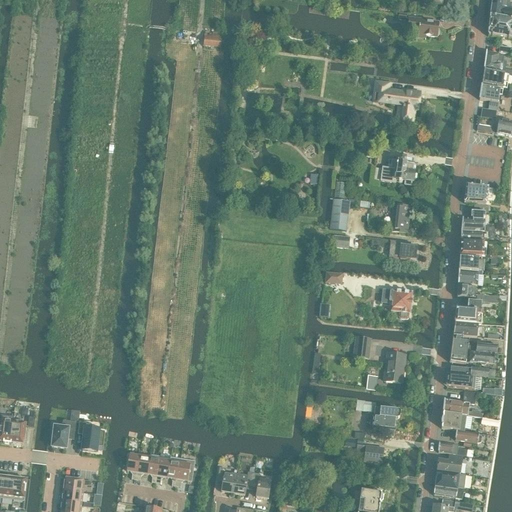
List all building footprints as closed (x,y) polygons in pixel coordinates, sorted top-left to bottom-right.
[(511,0),(492,0),(491,7),(508,9),(509,0),(511,1),(511,0)] [(491,7),(490,17),(511,20),(511,11),(508,11),(508,9),(491,7)] [(488,31),(488,37),(511,41),(511,21),(490,18),(489,28),(488,31)] [(438,24),(425,23),(425,20),(408,19),(407,28),(418,29),(417,36),(418,36),(418,39),(425,40),(425,37),(437,39),(437,37),(439,36),(439,33),(438,31),(438,24)] [(204,32),(203,47),(220,49),(222,34),(204,32)] [(486,53),(484,72),(504,75),(511,76),(511,71),(505,70),(506,63),(502,63),(503,56),(486,53)] [(483,72),(481,86),(506,89),(507,85),(503,84),(504,75),(483,72)] [(403,108),(403,110),(401,122),(401,123),(402,123),(414,124),(415,110),(419,111),(420,96),(408,95),(408,92),(405,91),(405,93),(396,91),(395,93),(388,92),(389,85),(375,83),(373,103),(384,105),(389,105),(389,106),(403,108)] [(481,92),(479,101),(489,103),(488,111),(496,112),(497,112),(498,104),(499,96),(501,96),(502,89),(481,86),(481,90),(481,92)] [(482,110),(481,118),(495,120),(496,112),(488,111),(482,110)] [(511,123),(499,121),(496,135),(511,137),(511,123)] [(366,158),(376,159),(377,151),(367,149),(366,158)] [(411,165),(411,160),(402,159),(402,164),(388,162),(387,170),(382,169),(380,183),(395,185),(395,182),(405,183),(405,187),(412,188),(412,184),(413,184),(413,183),(414,183),(416,182),(416,179),(415,177),(414,177),(416,165),(411,165)] [(379,183),(381,170),(375,169),(373,182),(379,183)] [(466,187),(464,204),(474,205),(474,213),(488,214),(488,207),(486,207),(487,189),(466,187)] [(333,201),(330,231),(346,232),(349,203),(333,201)] [(409,209),(394,207),(391,234),(406,235),(409,209)] [(462,221),(461,232),(494,234),(494,229),(484,228),(485,221),(483,221),(483,218),(485,218),(485,213),(472,213),(472,221),(462,221)] [(461,232),(461,242),(462,242),(481,243),(481,238),(494,239),(494,234),(461,232)] [(332,249),(348,250),(349,239),(333,237),(332,249)] [(371,241),(371,248),(384,249),(384,242),(371,241)] [(410,245),(410,244),(389,242),(390,243),(388,259),(399,260),(399,261),(406,262),(406,259),(414,260),(416,248),(417,248),(409,247),(409,245),(410,245)] [(461,242),(460,258),(485,259),(485,258),(486,243),(481,243),(462,242),(461,242)] [(460,260),(459,272),(477,273),(477,270),(478,261),(460,260)] [(459,272),(458,284),(477,286),(477,275),(505,276),(505,271),(481,270),(477,270),(477,273),(459,272)] [(326,274),(325,284),(342,286),(343,275),(326,274)] [(458,288),(457,299),(475,300),(476,290),(458,288)] [(399,319),(400,320),(407,321),(408,319),(409,315),(410,315),(410,306),(411,306),(411,302),(412,294),(391,292),(389,306),(391,306),(391,313),(399,314),(399,319)] [(456,310),(455,323),(477,325),(481,325),(482,315),(480,315),(481,303),(498,305),(498,298),(476,296),(475,303),(468,303),(467,311),(456,310)] [(455,324),(453,337),(463,338),(476,339),(477,325),(455,323),(455,324)] [(453,337),(449,364),(465,365),(465,364),(468,365),(469,351),(468,351),(468,341),(462,341),(463,338),(453,337)] [(368,360),(371,340),(355,338),(352,358),(368,360)] [(476,342),(475,353),(496,355),(496,346),(485,345),(485,343),(476,342)] [(496,355),(475,353),(470,353),(469,364),(479,365),(480,366),(484,366),(486,365),(493,365),(494,355),(496,355)] [(387,355),(384,383),(392,384),(401,385),(405,357),(387,355)] [(451,369),(450,376),(475,378),(480,378),(488,379),(489,370),(470,369),(470,370),(450,368),(450,369),(451,369)] [(446,387),(446,388),(447,388),(452,388),(474,390),(475,378),(450,376),(447,376),(447,384),(446,384),(446,385),(446,387)] [(444,402),(443,414),(467,417),(467,418),(482,419),(482,415),(479,415),(479,412),(471,411),(471,414),(468,413),(469,405),(474,406),(475,394),(464,393),(462,405),(444,402)] [(372,407),(363,406),(362,413),(371,414),(372,407)] [(384,437),(393,438),(394,432),(395,433),(396,421),(397,421),(399,419),(400,415),(398,412),(374,409),(372,430),(385,431),(384,437)] [(443,414),(441,430),(459,432),(461,416),(443,414)] [(1,416),(0,422),(0,442),(3,443),(3,444),(10,445),(13,418),(1,416)] [(13,418),(10,445),(11,445),(11,444),(23,445),(25,424),(13,423),(14,418),(13,418)] [(51,447),(51,448),(52,448),(65,449),(65,450),(66,450),(66,449),(68,435),(74,436),(76,424),(68,423),(68,429),(55,428),(54,427),(54,428),(52,447),(51,447)] [(79,424),(78,435),(84,436),(84,439),(83,444),(82,451),(96,453),(97,447),(97,445),(102,446),(102,447),(103,447),(104,433),(99,432),(99,431),(85,429),(86,425),(79,424)] [(455,442),(477,445),(477,444),(479,445),(481,443),(482,438),(480,437),(478,436),(456,433),(455,442)] [(439,444),(438,454),(465,457),(466,451),(457,450),(458,446),(439,444)] [(365,456),(364,463),(381,466),(383,450),(357,447),(356,455),(365,456)] [(131,481),(136,481),(140,457),(129,456),(126,472),(130,473),(132,476),(131,481)] [(150,459),(147,476),(150,476),(152,479),(151,484),(156,484),(160,461),(160,458),(150,456),(150,459)] [(140,457),(136,481),(140,482),(141,477),(143,475),(147,476),(150,459),(140,457)] [(436,473),(434,490),(434,497),(456,499),(462,501),(464,490),(466,477),(460,476),(462,458),(449,457),(448,463),(438,461),(436,473)] [(160,461),(156,484),(160,485),(161,481),(163,478),(167,479),(171,458),(170,458),(169,462),(160,461)] [(171,458),(167,479),(170,480),(172,483),(171,487),(176,488),(181,460),(171,458)] [(181,460),(176,488),(180,489),(181,484),(184,482),(191,483),(195,462),(181,460)] [(221,493),(233,495),(236,475),(225,473),(225,470),(219,469),(217,483),(222,484),(221,493)] [(374,477),(375,470),(363,469),(362,476),(374,477)] [(236,475),(233,495),(244,497),(246,488),(252,489),(254,475),(247,474),(247,477),(236,475)] [(254,475),(252,489),(257,489),(255,499),(267,500),(270,481),(259,479),(260,475),(254,475)] [(4,478),(2,500),(13,501),(15,479),(4,478)] [(15,479),(13,501),(24,502),(26,481),(15,479)] [(64,480),(63,492),(83,494),(84,486),(91,486),(91,483),(64,480)] [(63,492),(61,503),(81,506),(83,494),(63,492)] [(378,511),(380,504),(383,502),(383,498),(381,496),(381,495),(361,492),(358,511),(378,511)] [(280,494),(279,502),(288,504),(289,496),(280,494)] [(453,510),(461,511),(462,511),(464,504),(454,502),(453,509),(453,510)] [(61,503),(60,511),(80,511),(81,506),(61,503)]
